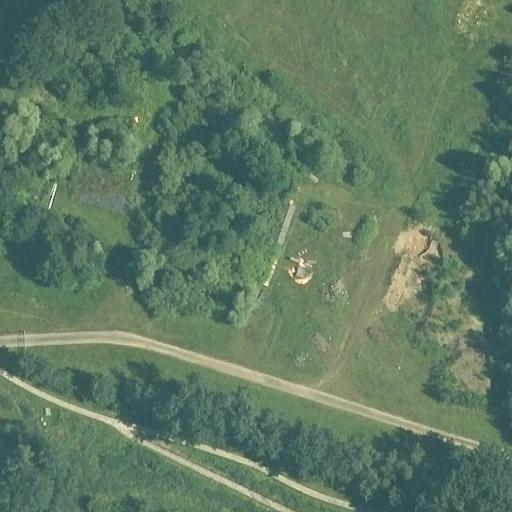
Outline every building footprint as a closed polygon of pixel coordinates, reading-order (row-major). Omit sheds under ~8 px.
[(31,156),(26,172),(41,177),(46,161),(31,156)] [(333,180),(328,191),(353,201),(358,190),(333,180)] [(369,236),(376,221),(315,192),(308,207),(369,236)] [(282,248),(295,208),(286,205),(272,244),(282,248)] [(67,244),(71,230),(34,221),(30,235),(67,244)] [(422,227),(417,237),(444,248),(448,238),(422,227)] [(462,276),(437,263),(440,258),(399,237),(391,253),(436,275),(434,279),(455,290),(462,276)] [(451,241),(444,259),(469,269),(476,251),(451,241)] [(312,260),(338,269),(342,257),(316,248),(312,260)] [(456,291),(385,261),(378,278),(449,308),(456,291)] [(304,284),(324,292),(330,275),(311,267),(304,284)] [(384,288),(380,304),(410,313),(415,297),(384,288)] [(369,305),(362,321),(397,336),(404,320),(369,305)] [(354,330),(350,347),(390,358),(395,342),(354,330)] [(385,381),(390,368),(349,350),(344,363),(385,381)]
